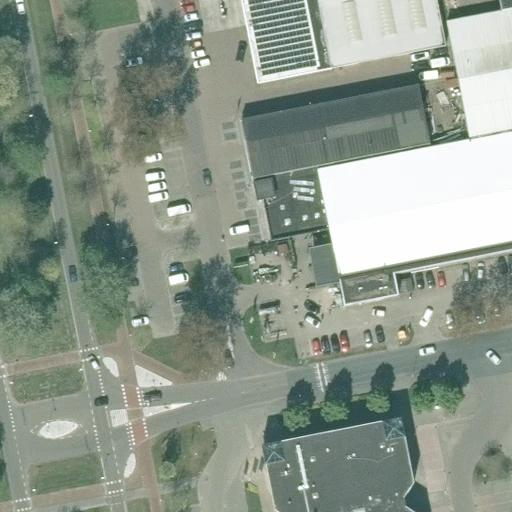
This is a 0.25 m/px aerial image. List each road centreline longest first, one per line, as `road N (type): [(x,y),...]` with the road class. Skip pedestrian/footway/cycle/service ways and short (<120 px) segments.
road 1 (secondary): [(102,422),(18,0)]
road 2 (unclassified): [(238,395),(164,0)]
road 3 (unclassified): [(238,395),(491,344)]
road 4 (unclassified): [(463,511),(460,460),(496,417),(501,390),(491,344)]
road 5 (residential): [(102,422),(238,395)]
road 6 (unclassified): [(215,511),(218,476),(242,427),(238,395)]
